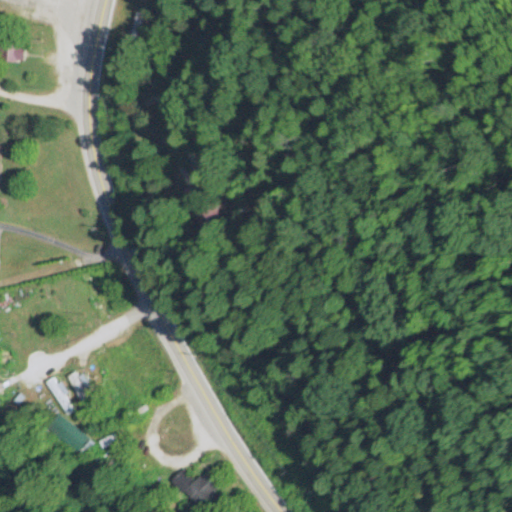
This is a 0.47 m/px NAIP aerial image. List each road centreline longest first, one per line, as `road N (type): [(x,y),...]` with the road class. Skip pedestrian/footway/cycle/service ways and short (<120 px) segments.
road 1 (primary): [(277,511),(122,250),(104,199),(86,116),(102,0)]
road 2 (residential): [(153,305),(20,379)]
